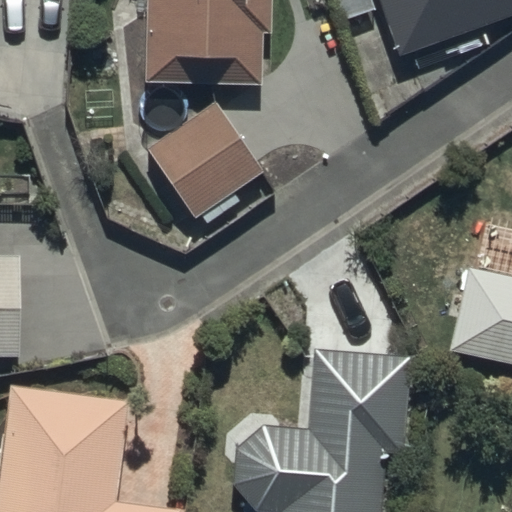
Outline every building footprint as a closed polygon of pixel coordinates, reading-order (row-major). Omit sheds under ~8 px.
[(150,0),(150,75),(262,77),(263,26),(272,26),(272,0),(150,0)] [(511,0),(382,0),(401,49),(511,6),(511,0)] [(219,96),(150,143),(196,210),(265,162),(219,96)] [(0,349),(24,350),(24,247),(0,246),(0,349)] [(511,267),(469,258),(450,342),(511,355),(511,267)] [(414,348),(315,340),(312,419),(265,416),(236,444),(234,476),(258,502),(284,504),(283,511),(384,511),(390,444),(406,445),(414,348)] [(129,392),(10,377),(0,456),(0,511),(186,511),(188,503),(116,494),(129,392)]
